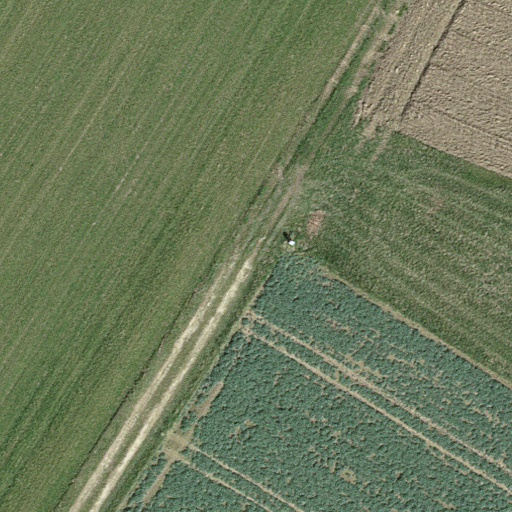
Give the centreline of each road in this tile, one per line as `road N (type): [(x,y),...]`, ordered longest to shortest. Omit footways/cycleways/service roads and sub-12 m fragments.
road 1 (track): [(83,511),(240,260)]
road 2 (track): [(379,0),(240,260)]
